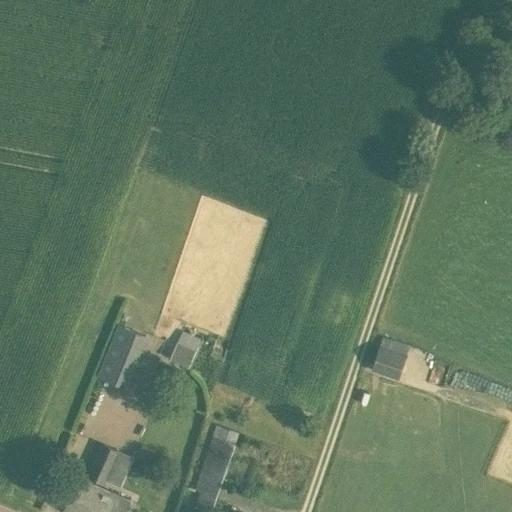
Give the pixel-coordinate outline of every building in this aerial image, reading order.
[(97,375),(126,387),(147,335),(118,323),(97,375)] [(178,342),(177,342),(170,358),(188,366),(196,350),(195,350),(199,339),(181,331),(178,342)] [(371,370),(398,379),(409,344),(383,336),(371,370)] [(193,489),(199,491),(194,506),(210,511),(235,444),(233,444),(238,431),(216,425),(193,489)] [(135,456),(154,465),(160,452),(141,443),(135,456)] [(119,451),(102,444),(88,478),(105,483),(119,451)] [(124,511),(130,501),(78,477),(63,510),(68,511),(124,511)]
